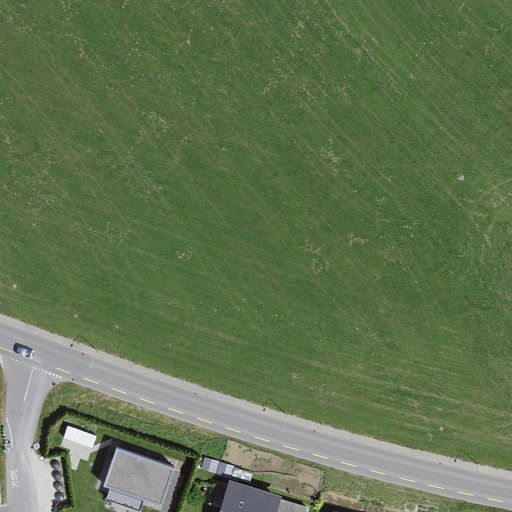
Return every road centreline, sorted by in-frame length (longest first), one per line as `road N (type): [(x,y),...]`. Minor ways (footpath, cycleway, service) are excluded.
road 1 (tertiary): [(38,349),(370,457),(511,489)]
road 2 (residential): [(38,349),(24,395),(28,511)]
